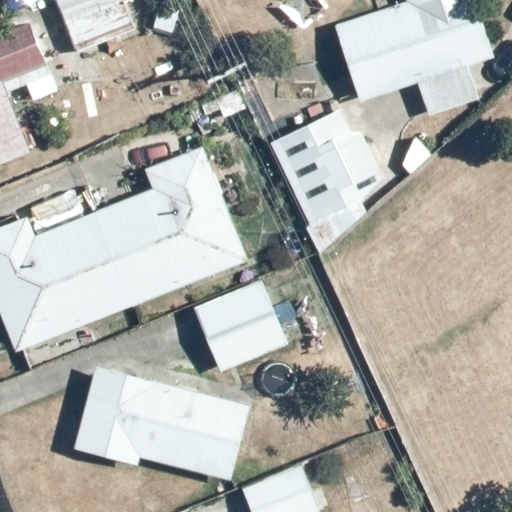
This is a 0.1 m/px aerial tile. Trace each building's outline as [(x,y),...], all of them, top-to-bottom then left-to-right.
[(137,28),(125,0),(55,0),(77,53),(137,28)] [(493,58),(474,0),(400,0),(401,2),(333,23),(358,101),(493,58)] [(25,9),(0,18),(0,166),(27,155),(2,92),(24,83),(31,101),(58,91),(25,9)] [(383,188),(343,104),(268,139),(307,223),(383,188)] [(31,212),(0,223),(0,313),(16,354),(248,265),(203,146),(151,166),(158,184),(38,230),(31,212)] [(287,342),(260,276),(192,304),(219,369),(287,342)] [(249,401),(94,364),(75,446),(136,461),(138,455),(231,477),(249,401)] [(314,511),(321,509),(301,461),(241,485),(251,511),(314,511)]
